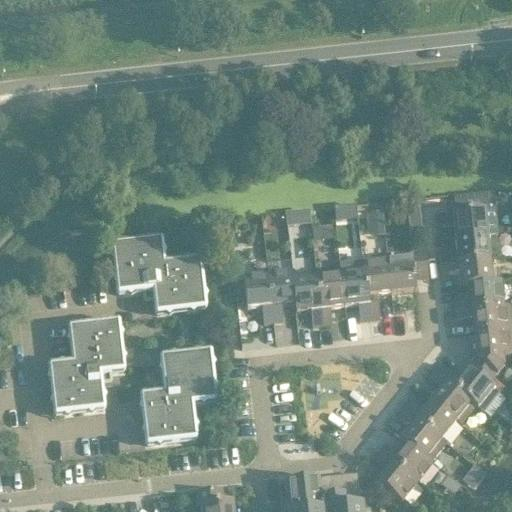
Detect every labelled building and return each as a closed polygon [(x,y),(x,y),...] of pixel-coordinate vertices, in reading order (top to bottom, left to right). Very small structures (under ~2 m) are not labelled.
[(417,202),(406,203),(406,204),(410,240),(422,238),(417,203),(417,202)] [(486,239),(496,238),(494,213),(435,219),(436,230),(453,228),(454,242),(486,239)] [(293,215),(285,216),(285,217),(286,229),(294,229),(293,216),(293,215)] [(381,215),(371,216),(372,226),(382,225),(381,215)] [(320,230),(312,231),(313,244),(322,243),(320,230)] [(439,258),(440,268),(489,263),(486,239),(454,242),(456,256),(439,258)] [(152,302),(154,318),(156,320),(164,319),(169,321),(172,318),(188,317),(192,319),(196,316),(204,315),(206,312),(205,304),(207,300),(204,296),(201,264),(198,262),(190,263),(186,261),(182,264),(165,266),(164,261),(166,256),(163,253),(162,245),(160,243),(152,243),(147,242),(144,244),(128,246),(124,244),(120,247),(112,248),(110,251),(111,259),(109,263),(112,267),(113,282),(111,287),(114,290),(115,298),(118,300),(126,300),(130,302),(134,299),(144,297),(145,303),(152,302)] [(409,263),(388,265),(387,265),(390,297),(415,294),(414,285),(428,283),(425,257),(409,259),(409,263)] [(387,265),(388,265),(387,259),(371,261),(371,267),(361,268),(362,277),(364,276),(366,300),(367,300),(368,308),(367,308),(369,325),(379,324),(376,299),(390,297),(387,265)] [(460,291),(468,290),(468,289),(492,286),(491,285),(489,263),(440,268),(441,277),(458,276),(460,291)] [(292,276),(267,279),(273,327),(282,326),(280,309),(294,308),(295,308),(292,285),(293,284),(292,276)] [(362,277),(340,279),(344,311),(358,309),(360,326),(369,325),(367,308),(368,308),(367,300),(366,300),(364,276),(362,277)] [(263,328),(273,327),(267,279),(242,281),(246,313),(261,312),(263,328)] [(344,311),(340,279),(316,282),(321,331),(331,329),(329,313),(344,311)] [(316,282),(293,284),(292,285),(295,308),(294,308),(295,317),(310,315),(312,332),(321,331),(316,282)] [(453,305),(454,315),(503,309),(500,284),(491,285),(492,286),(468,289),(468,290),(470,303),(453,305)] [(236,293),(229,294),(230,305),(237,304),(236,293)] [(503,309),(454,315),(455,324),(472,322),(473,336),(511,333),(509,308),(503,309)] [(124,367),(126,362),(123,359),(121,343),(123,339),(120,335),(119,327),(116,325),(109,326),(104,324),(101,327),(69,330),(67,333),(68,341),(66,345),(69,349),(70,366),(65,367),(61,365),(57,368),(49,369),(47,371),(48,379),(46,384),(49,387),(51,403),(49,407),(51,411),(52,419),(55,421),(63,420),(67,422),(71,419),(87,418),(91,419),(95,417),(103,416),(105,413),(104,405),(106,401),(103,397),(102,387),(107,386),(106,379),(122,377),(125,375),(124,367)] [(476,361),(467,372),(488,389),(488,388),(503,370),(502,359),(511,357),(511,338),(511,333),(473,336),(476,361)] [(157,397),(141,398),(139,401),(140,409),(138,413),(141,417),(142,433),(140,437),(143,441),(144,449),(147,451),(155,450),(159,452),(163,449),(194,446),(197,443),(196,435),(198,431),(195,427),(193,410),(198,409),(203,411),(206,408),(214,407),(216,405),(216,397),(218,392),(215,389),(213,373),(215,369),(212,365),(211,357),(208,355),(201,356),(196,354),(193,357),(177,358),(172,356),(169,359),(161,360),(159,363),(160,371),(158,375),(161,379),(162,389),(156,390),(157,397)] [(488,389),(467,372),(458,384),(438,368),(432,375),(446,386),(447,385),(453,390),(452,391),(475,410),(475,411),(481,416),(498,395),(488,388),(488,389)] [(440,393),(430,404),(455,424),(460,428),(475,411),(475,410),(452,391),(453,390),(447,385),(446,386),(432,375),(426,382),(440,393)] [(408,405),(402,412),(440,443),(455,424),(430,404),(421,416),(408,405)] [(400,443),(406,448),(407,447),(430,465),(431,465),(445,447),(440,443),(402,412),(396,420),(409,430),(400,443)] [(385,448),(379,455),(417,486),(433,466),(431,465),(430,465),(407,447),(406,448),(398,458),(385,448)] [(401,506),(417,486),(379,455),(373,463),(386,473),(376,485),(401,506)] [(317,483),(278,487),(280,511),(359,511),(356,478),(327,482),(327,487),(324,487),(318,488),(317,483)] [(200,511),(232,511),(232,506),(222,507),(221,493),(195,496),(197,511),(200,511)]
